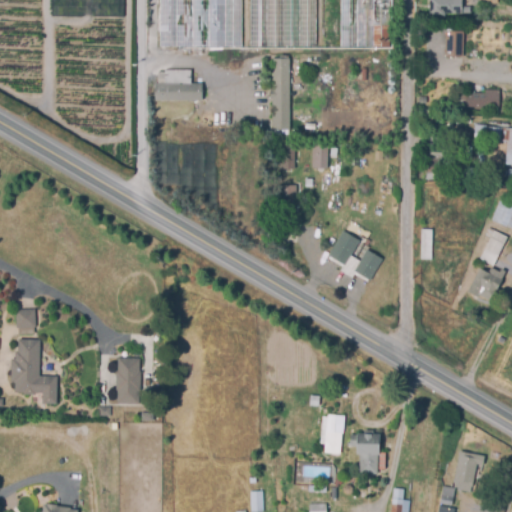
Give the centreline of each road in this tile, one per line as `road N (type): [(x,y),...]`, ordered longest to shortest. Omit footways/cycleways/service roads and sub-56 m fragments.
road 1 (primary): [(404,367),(0,121)]
road 2 (residential): [(404,367),(404,0)]
road 3 (residential): [(145,216),(143,0)]
road 4 (primary): [(511,430),(404,367)]
